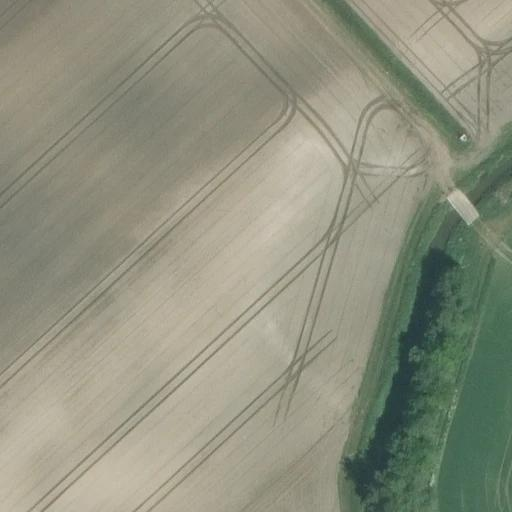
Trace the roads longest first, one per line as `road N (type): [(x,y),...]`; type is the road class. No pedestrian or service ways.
road 1 (track): [(406,511),(414,457),(471,261),(511,225)]
road 2 (track): [(449,188),(441,151),(425,130),(300,0)]
